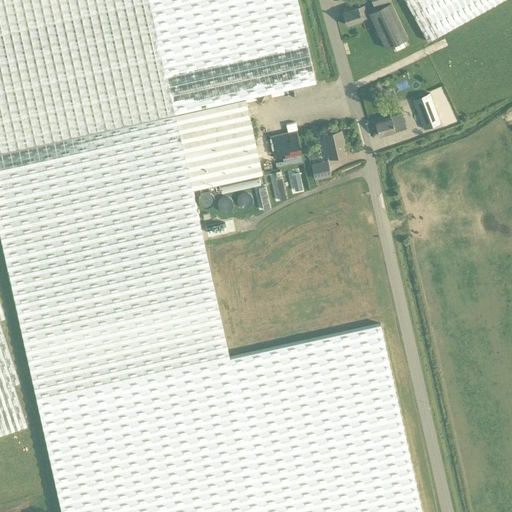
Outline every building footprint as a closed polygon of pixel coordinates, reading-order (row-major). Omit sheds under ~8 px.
[(229,357),(212,283),(191,189),(262,173),(246,100),(315,83),(294,0),(0,0),(0,233),(61,511),(422,511),(380,323),(229,357)] [(414,0),(436,39),(506,0),(414,0)] [(390,1),(368,12),(385,47),(406,37),(390,1)] [(358,6),(342,11),(346,24),(362,20),(361,18),(367,17),(364,6),(358,8),(358,6)] [(441,122),(434,103),(430,93),(413,99),(416,110),(423,128),(441,122)] [(391,117),(375,122),(377,128),(376,129),(377,132),(378,132),(379,135),(394,130),(393,126),(400,124),(398,117),(391,119),(391,117)] [(323,134),(329,158),(344,154),(341,140),(343,140),(341,130),(323,134)] [(327,160),(311,163),(315,178),(331,174),(327,160)] [(299,172),(291,174),(295,190),(302,189),(299,172)] [(275,180),(279,201),(287,199),(283,178),(275,180)] [(258,188),(262,210),(270,208),(266,187),(258,188)] [(0,433),(11,430),(27,425),(13,382),(19,380),(0,321),(0,318),(5,317),(0,301),(0,433)]
